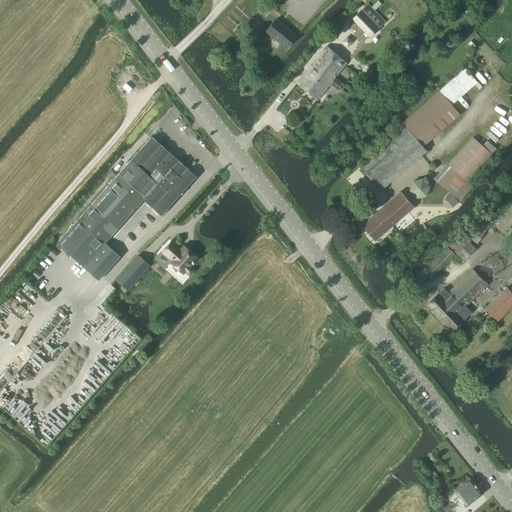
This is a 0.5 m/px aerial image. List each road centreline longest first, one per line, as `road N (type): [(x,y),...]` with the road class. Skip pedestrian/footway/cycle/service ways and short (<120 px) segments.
road 1 (tertiary): [(511,500),(119,0)]
road 2 (track): [(0,274),(174,71)]
